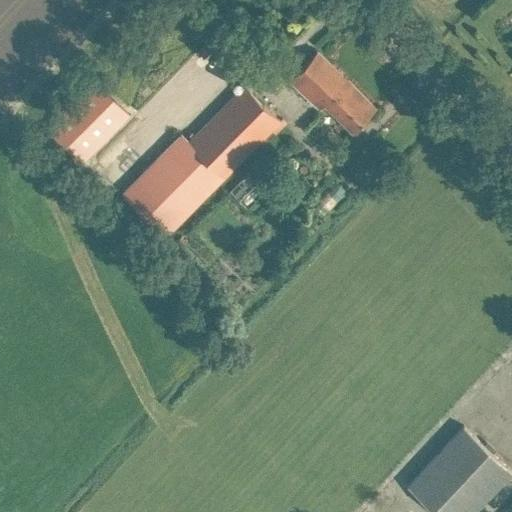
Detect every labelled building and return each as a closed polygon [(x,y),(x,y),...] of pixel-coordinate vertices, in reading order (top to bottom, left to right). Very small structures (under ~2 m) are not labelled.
[(166,5),(47,127),(93,172),(141,124),(130,113),(201,39),(166,5)] [(211,50),(203,43),(197,51),(204,57),(211,50)] [(346,79),(316,49),(288,78),(319,107),(324,102),(353,130),(361,121),(376,107),(347,78),(346,79)] [(244,86),(189,140),(181,133),(123,193),(164,233),(212,184),(277,120),(244,86)] [(368,144),(342,172),(358,187),(384,158),(368,144)] [(260,157),(229,188),(248,207),(255,200),(259,203),(275,187),(275,188),(283,180),(260,157)] [(463,424),(407,485),(436,511),(472,511),(511,470),(463,424)]
